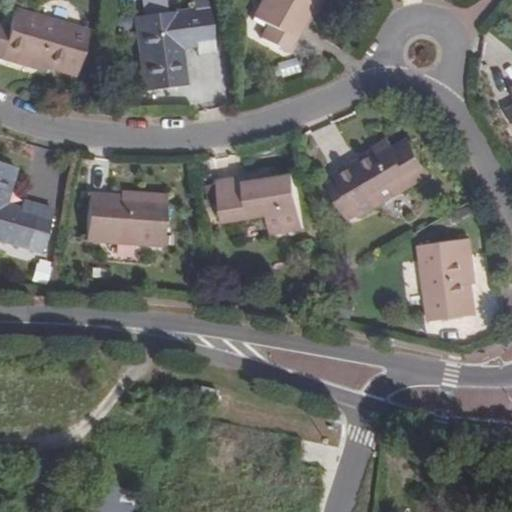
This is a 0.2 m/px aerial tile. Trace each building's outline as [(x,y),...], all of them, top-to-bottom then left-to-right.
[(320,7),(324,0),(265,0),(254,22),(294,45),(316,6),(320,7)] [(134,20),(143,95),(184,90),(178,46),(194,44),(196,57),(214,55),(208,12),(175,16),(174,14),(134,20)] [(91,35),(18,13),(2,62),(33,71),(35,66),(78,80),(91,35)] [(337,179),(360,219),(431,178),(411,144),(395,152),(391,147),(337,179)] [(0,241),(26,249),(38,209),(23,204),(18,218),(3,213),(16,170),(0,165),(0,241)] [(222,184),(227,224),(269,219),(272,236),(304,231),(297,180),(265,184),(264,178),(222,184)] [(88,200),(86,244),(164,246),(165,197),(132,195),(132,202),(88,200)] [(472,243),(423,251),(435,327),(479,320),(472,276),(477,275),(472,243)] [(36,261),(34,281),(47,282),(49,263),(36,261)] [(130,511),(136,493),(88,478),(76,511),(130,511)]
